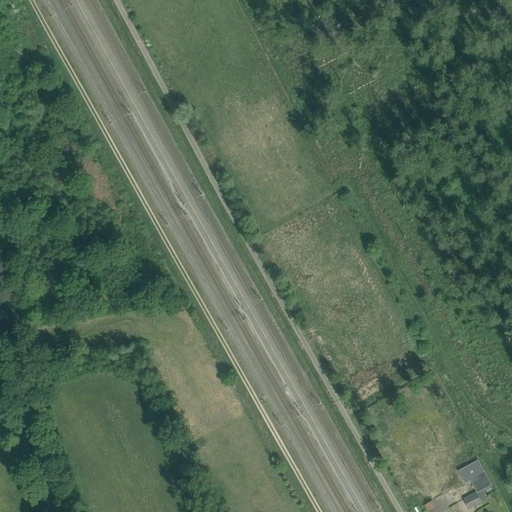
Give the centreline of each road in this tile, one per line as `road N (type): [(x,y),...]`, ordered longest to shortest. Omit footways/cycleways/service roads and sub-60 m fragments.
road 1 (unclassified): [(400,511),(116,0)]
road 2 (unclassified): [(58,511),(34,439),(24,351),(0,260)]
